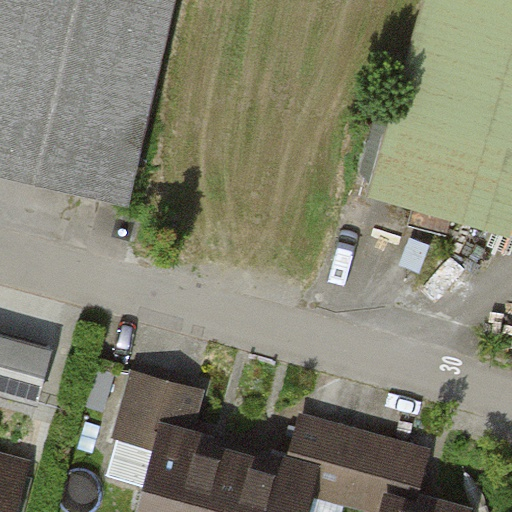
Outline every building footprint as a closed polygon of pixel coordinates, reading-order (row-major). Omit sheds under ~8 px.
[(0,0),(0,168),(146,198),(186,0),(0,0)] [(511,0),(436,0),(386,196),(511,227),(511,0)] [(0,327),(0,387),(50,401),(65,345),(0,327)] [(167,462),(176,423),(188,426),(197,388),(139,374),(120,450),(167,462)] [(301,453),(336,462),(327,499),(380,511),(394,511),(403,481),(434,489),(444,451),(310,419),(301,453)] [(154,511),(240,511),(258,443),(188,426),(176,423),(167,462),(154,511)] [(258,443),(240,511),(323,511),(327,499),(336,462),(301,453),(258,443)] [(0,452),(0,511),(30,511),(43,462),(0,452)] [(403,481),(394,511),(483,511),(486,502),(434,489),(403,481)]
